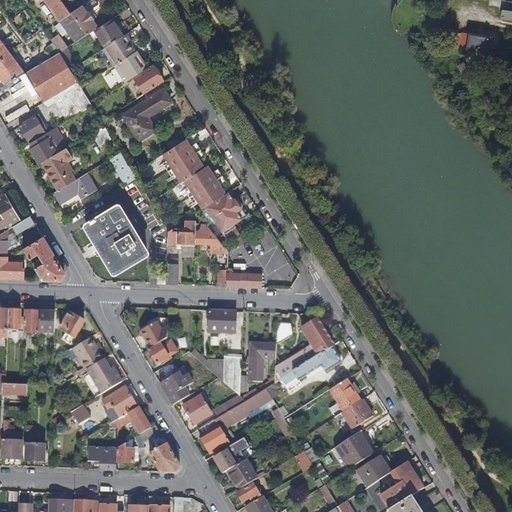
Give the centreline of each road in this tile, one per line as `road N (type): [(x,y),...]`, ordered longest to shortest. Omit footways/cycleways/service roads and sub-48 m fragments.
road 1 (residential): [(147,0),(334,293)]
road 2 (residential): [(334,293),(474,511)]
road 3 (residential): [(89,291),(320,301),(334,293)]
road 4 (residential): [(89,291),(205,485)]
road 5 (residential): [(205,485),(0,478)]
road 6 (residential): [(0,141),(89,291)]
